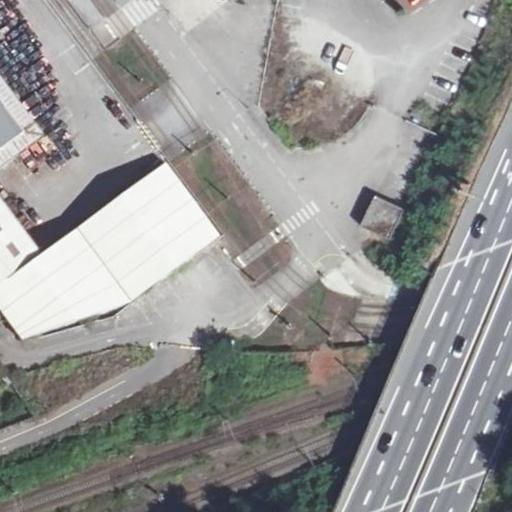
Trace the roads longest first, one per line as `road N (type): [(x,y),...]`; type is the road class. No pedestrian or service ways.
road 1 (trunk): [(511,197),(381,511)]
road 2 (unclassified): [(317,248),(144,0)]
road 3 (trunk): [(431,511),(511,322)]
